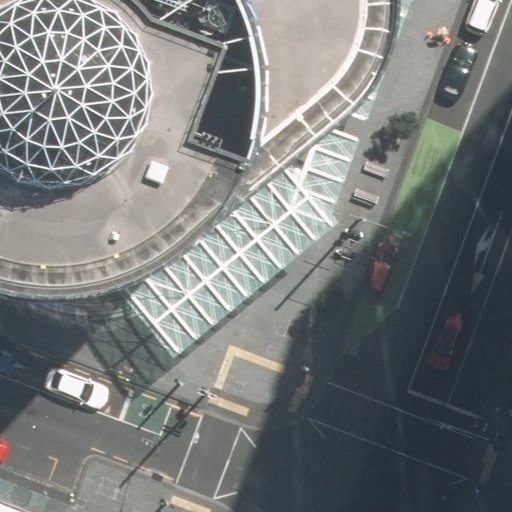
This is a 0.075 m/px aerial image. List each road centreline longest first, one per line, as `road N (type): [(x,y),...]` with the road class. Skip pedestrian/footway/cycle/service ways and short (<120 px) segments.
road 1 (tertiary): [(511,164),(380,511)]
road 2 (residential): [(0,373),(208,450),(335,511)]
